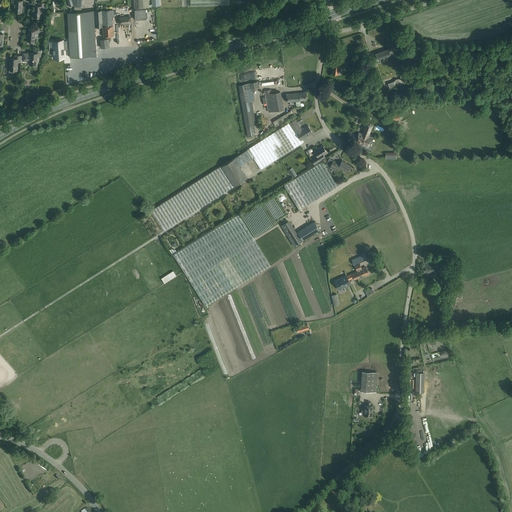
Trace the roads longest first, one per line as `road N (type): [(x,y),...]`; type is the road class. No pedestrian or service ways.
road 1 (unclassified): [(302,511),(399,413),(413,264),(393,189),(320,115),(323,44),(337,31)]
road 2 (primary): [(0,136),(101,89),(332,15)]
road 3 (tertiary): [(97,511),(56,465),(0,437)]
